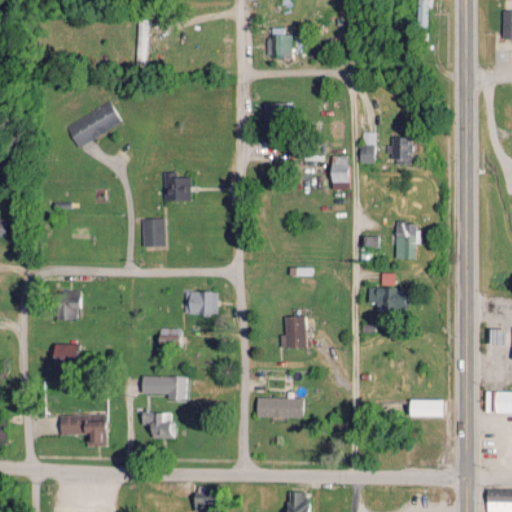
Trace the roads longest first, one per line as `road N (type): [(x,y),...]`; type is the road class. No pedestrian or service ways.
road 1 (primary): [(467,511),(464,0)]
road 2 (residential): [(356,477),(351,0)]
road 3 (residential): [(242,474),(239,0)]
road 4 (tertiary): [(467,479),(0,465)]
road 5 (residential): [(34,511),(21,366),(22,321),(35,277)]
road 6 (residential): [(35,277),(51,270),(237,274)]
